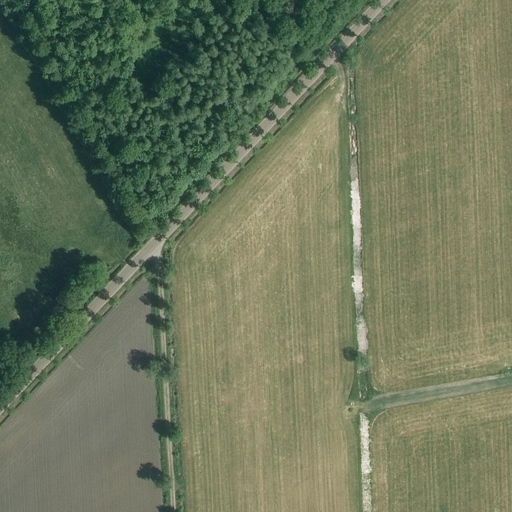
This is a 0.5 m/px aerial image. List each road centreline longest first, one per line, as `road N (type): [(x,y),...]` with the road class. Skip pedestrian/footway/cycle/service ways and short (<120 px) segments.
road 1 (tertiary): [(0,407),(383,0)]
road 2 (track): [(21,0),(157,241),(172,511)]
